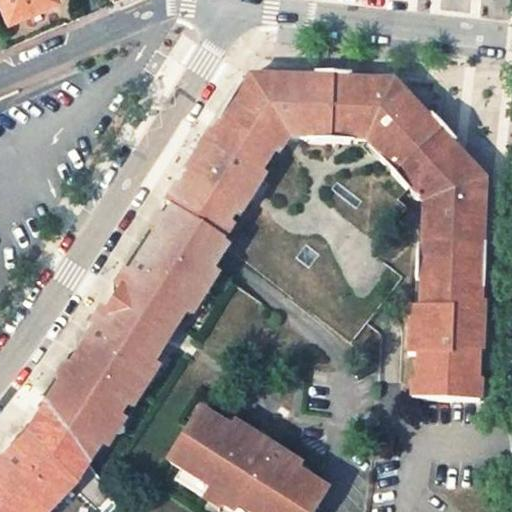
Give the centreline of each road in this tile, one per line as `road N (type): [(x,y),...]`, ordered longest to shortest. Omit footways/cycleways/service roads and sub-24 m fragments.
road 1 (unclassified): [(0,374),(233,6)]
road 2 (unclassified): [(233,6),(511,35)]
road 3 (unclassified): [(233,6),(180,0),(0,78)]
